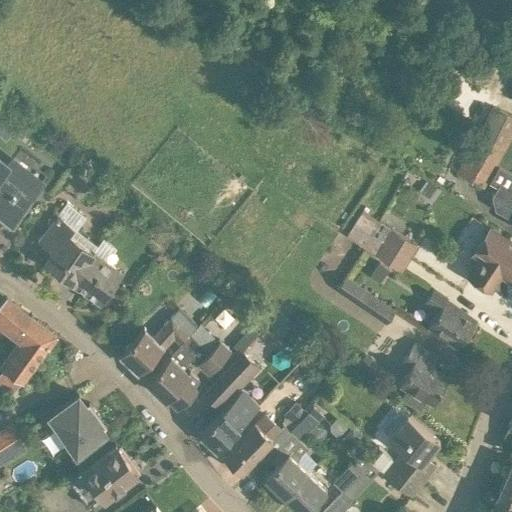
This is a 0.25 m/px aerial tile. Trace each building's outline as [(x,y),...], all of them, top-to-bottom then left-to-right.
[(480,135),(504,147),(511,132),(511,115),(491,106),(476,134),(479,136),(480,135)] [(483,186),(504,147),(480,135),(479,136),(476,134),(455,173),(483,186)] [(33,193),(3,172),(8,165),(0,159),(0,219),(10,227),(33,193)] [(511,173),(496,164),(489,176),(510,189),(507,194),(510,206),(511,207),(511,173)] [(440,189),(425,179),(417,190),(432,201),(440,189)] [(73,279),(94,252),(68,233),(72,226),(57,215),(39,239),(53,249),(46,260),(73,279)] [(371,235),(408,257),(415,245),(378,223),(371,235)] [(511,282),(511,279),(511,243),(488,228),(470,255),(480,261),(469,278),(487,290),(498,274),(511,282)] [(401,269),(408,257),(371,235),(364,247),(401,269)] [(156,248),(152,253),(154,259),(160,259),(163,255),(162,249),(156,248)] [(94,252),(73,279),(100,300),(121,273),(94,252)] [(387,323),(395,310),(344,277),(336,288),(387,323)] [(476,318),(434,289),(423,304),(433,311),(434,310),(437,312),(429,324),(458,344),(476,318)] [(56,333),(5,296),(0,301),(0,322),(24,340),(4,368),(5,369),(0,375),(0,383),(13,393),(22,381),(56,333)] [(297,324),(272,305),(259,321),(284,341),(297,324)] [(197,325),(180,308),(153,336),(144,326),(120,352),(138,370),(162,345),(164,347),(174,337),(181,343),(200,323),(199,323),(197,325)] [(200,323),(181,343),(145,380),(165,398),(166,397),(177,407),(191,392),(198,385),(195,382),(199,377),(190,369),(188,370),(184,366),(193,358),(198,362),(197,363),(208,374),(231,348),(219,338),(217,340),(200,323)] [(246,333),(253,340),(259,333),(252,326),(246,333)] [(433,403),(448,378),(431,368),(437,357),(414,342),(401,364),(408,369),(400,382),(408,387),(402,398),(419,408),(425,398),(433,403)] [(240,386),(259,365),(244,350),(204,392),(216,404),(236,383),(240,386)] [(78,395),(56,411),(63,421),(59,423),(73,441),(76,439),(83,448),(105,432),(103,429),(106,426),(89,403),(86,405),(78,395)] [(217,448),(258,405),(250,398),(238,410),(230,402),(201,432),(217,448)] [(295,425),(306,413),(297,404),(294,402),(284,415),(295,425)] [(323,415),(313,406),(312,406),(308,411),(318,420),(323,415)] [(283,497),(308,472),(297,462),(301,453),(307,447),(300,439),(317,421),(318,420),(308,411),(306,413),(295,425),(266,457),(276,466),(264,478),(283,497)] [(251,471),(276,445),(273,443),(285,431),(265,412),(224,455),(241,471),(246,466),(251,471)] [(403,452),(395,461),(422,483),(431,471),(422,464),(440,442),(407,414),(387,439),(403,452)] [(0,459),(25,445),(11,423),(0,429),(0,459)] [(353,442),(360,434),(352,425),(344,433),(353,442)] [(89,507),(137,473),(115,443),(68,478),(89,507)] [(350,464),(359,472),(368,482),(380,470),(360,454),(350,464)] [(395,461),(385,474),(411,496),(422,483),(395,461)] [(511,462),(510,461),(496,497),(511,504),(511,462)] [(342,490),(359,472),(350,464),(333,482),(342,490)] [(308,472),(283,497),(298,511),(304,511),(326,490),(308,472)] [(351,499),(368,482),(359,472),(342,490),(351,499)] [(338,511),(351,499),(342,490),(323,511),(324,511),(338,511)] [(511,511),(511,504),(496,497),(489,511),(511,511)]
